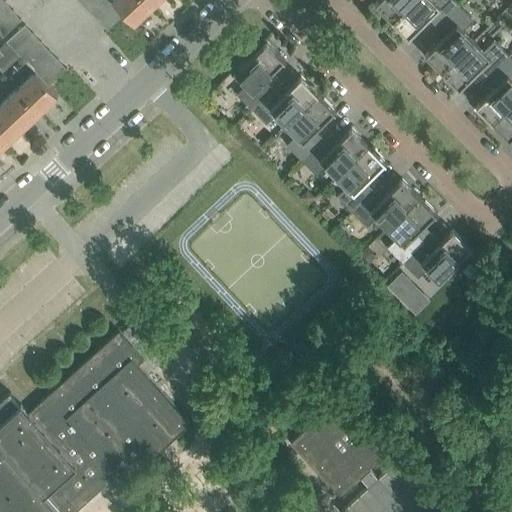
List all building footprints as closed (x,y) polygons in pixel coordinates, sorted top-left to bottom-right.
[(90,11),(102,0),(84,0),(82,3),(90,11)] [(99,20),(116,4),(112,0),(102,0),(90,11),(99,20)] [(152,6),(146,0),(112,0),(116,4),(124,13),(134,23),(152,6)] [(376,0),(375,2),(392,19),(410,0),(376,0)] [(437,25),(459,3),(455,0),(410,0),(392,19),(410,37),(411,36),(410,35),(428,17),(437,25)] [(0,22),(14,10),(6,1),(0,6),(0,22)] [(442,70),(474,39),(464,29),(474,19),(459,3),(437,25),(445,34),(426,53),(442,70)] [(107,29),(124,13),(116,4),(99,20),(107,29)] [(22,19),(14,10),(0,22),(0,31),(3,35),(22,19)] [(16,48),(34,32),(25,23),(8,40),(16,48)] [(25,57),(42,41),(34,32),(16,48),(25,57)] [(487,76),(509,55),(494,39),(484,49),(474,39),(442,70),(460,88),(461,87),(460,86),(479,68),(487,76)] [(246,61),(245,59),(236,68),(238,69),(235,71),(246,82),(236,92),(251,107),(273,86),(265,77),(283,59),(284,60),(285,59),(267,40),(246,61)] [(33,66),(50,49),(42,41),(25,57),(33,66)] [(41,75),(58,58),(50,49),(33,66),(37,70),(41,75)] [(511,57),(509,55),(487,76),(496,85),(476,104),(493,121),(511,102),(511,57)] [(49,84),(67,67),(58,58),(41,75),(49,84)] [(59,94),(49,84),(41,75),(37,70),(18,87),(41,111),(59,94)] [(286,123),(318,92),(301,75),(282,95),(273,86),(251,107),(266,123),(276,113),(286,123)] [(41,111),(18,87),(1,104),(23,128),(41,111)] [(336,110),(318,92),(286,123),(297,134),(287,143),(302,159),(324,137),(315,129),(334,110),(335,111),(336,110)] [(511,102),(493,121),(511,139),(511,138),(511,137),(511,136),(511,102)] [(23,128),(1,104),(0,104),(0,137),(6,144),(23,128)] [(337,174),(369,143),(352,126),(332,146),(324,137),(302,159),(317,174),(327,164),(337,174)] [(386,161),(369,143),(337,174),(347,185),(337,195),(352,210),(374,188),(366,180),(385,161),(385,162),(386,161)] [(388,226),(419,195),(402,177),(383,197),(374,188),(352,210),(367,225),(377,215),(388,226)] [(307,188),(300,196),(307,202),(314,195),(307,188)] [(437,213),(419,195),(388,226),(398,236),(388,246),(403,261),(425,240),(416,231),(435,213),(436,213),(437,213)] [(433,248),(425,240),(403,261),(418,276),(428,267),(439,277),(442,274),(444,276),(453,267),(451,265),(469,247),(473,251),(474,250),(453,229),(433,248)] [(401,271),(388,285),(402,300),(416,286),(401,271)] [(189,421),(163,392),(138,363),(144,357),(120,330),(28,411),(21,405),(22,404),(21,403),(19,405),(10,394),(11,393),(10,391),(0,400),(0,511),(55,511),(63,505),(69,511),(116,471),(118,473),(124,479),(157,450),(173,436),(189,421)] [(393,447),(345,393),(292,441),(340,494),(361,476),(370,467),(393,447)] [(370,486),(342,510),(343,511),(414,511),(440,489),(407,452),(402,456),(382,473),(379,477),(373,470),(370,467),(361,476),(363,479),(370,486)]
